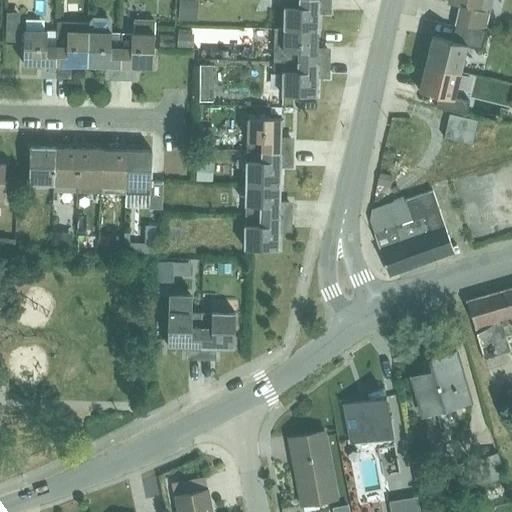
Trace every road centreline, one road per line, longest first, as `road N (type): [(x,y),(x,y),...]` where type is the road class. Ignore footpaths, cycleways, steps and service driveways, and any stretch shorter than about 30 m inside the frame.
road 1 (tertiary): [(397,0),(340,233),(346,287),(367,319)]
road 2 (tertiary): [(0,507),(233,407)]
road 3 (residential): [(0,119),(165,122)]
road 4 (tertiary): [(233,407),(367,319)]
road 5 (tertiary): [(367,319),(457,276),(511,261)]
